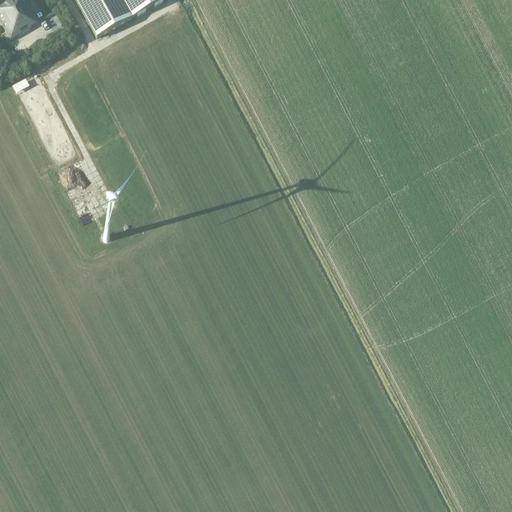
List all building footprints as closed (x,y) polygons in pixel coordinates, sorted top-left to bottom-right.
[(28,12),(29,11),(21,0),(13,0),(0,7),(0,27),(9,43),(29,31),(28,30),(36,25),(28,12)] [(73,0),(96,40),(131,19),(120,0),(73,0)] [(120,0),(131,19),(165,0),(120,0)] [(54,20),(58,31),(66,29),(62,17),(54,20)] [(61,172),(71,188),(79,183),(69,167),(61,172)]
